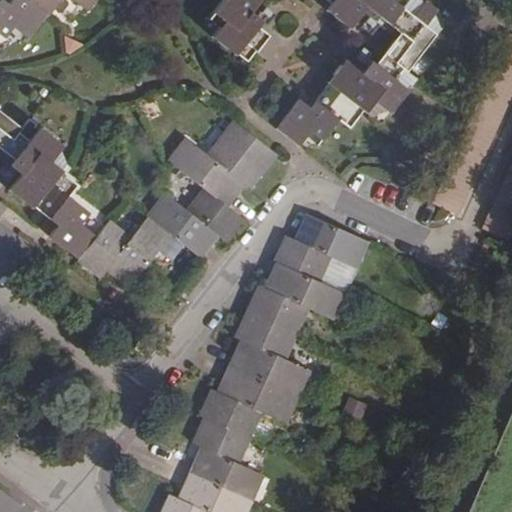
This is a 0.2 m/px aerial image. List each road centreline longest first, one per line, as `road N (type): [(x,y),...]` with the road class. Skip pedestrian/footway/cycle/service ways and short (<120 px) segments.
road 1 (residential): [(132,402),(273,208),(304,192),(453,256),(511,132)]
road 2 (residential): [(0,300),(132,402)]
